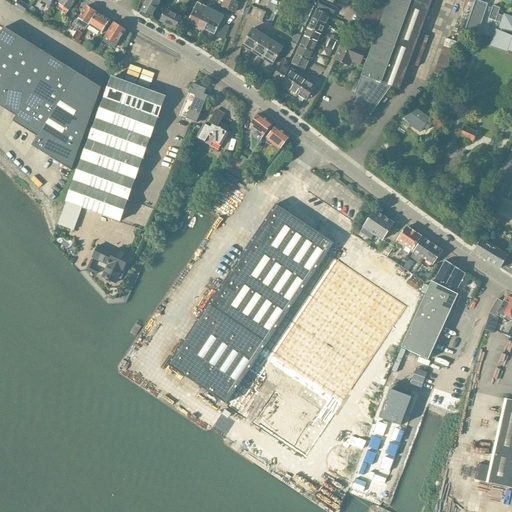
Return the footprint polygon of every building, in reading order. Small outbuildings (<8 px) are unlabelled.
[(69,10),(75,0),(61,0),(59,4),(69,10)] [(152,17),(159,3),(153,0),(146,0),(140,11),(152,17)] [(235,11),(238,1),(234,0),(223,0),(221,7),(235,11)] [(308,0),(307,3),(314,6),(317,8),(333,14),(336,8),(320,1),(316,0),(308,0)] [(399,89),(431,0),(369,0),(358,32),(375,38),(351,105),(368,118),(390,86),(399,89)] [(470,15),(465,30),(477,34),(482,19),(487,4),(485,4),(475,0),(470,15)] [(187,22),(204,30),(210,19),(203,15),(206,8),(197,3),(187,22)] [(307,3),(302,15),(308,18),(314,6),(307,3)] [(88,24),(89,25),(96,12),(87,6),(79,18),(83,21),(80,26),(85,29),(88,24)] [(493,6),(488,19),(496,21),(495,22),(502,24),(500,31),(496,29),(490,46),(507,52),(507,51),(511,52),(511,16),(504,14),(503,16),(499,15),(499,14),(498,14),(500,8),(493,6)] [(210,19),(204,30),(214,35),(223,16),(206,8),(203,15),(210,19)] [(175,30),(181,18),(166,10),(159,22),(175,30)] [(316,10),(311,19),(325,25),(329,16),(316,10)] [(96,12),(89,25),(102,33),(110,20),(96,12)] [(302,15),(299,24),(304,27),(308,18),(302,15)] [(311,19),(307,28),(320,34),(325,25),(311,19)] [(113,47),(106,57),(114,62),(120,51),(115,48),(126,30),(114,23),(103,41),(113,47)] [(223,40),(228,27),(222,24),(216,37),(223,40)] [(299,24),(294,34),(300,36),(304,27),(299,24)] [(71,171),(101,88),(4,27),(0,33),(0,106),(16,116),(12,122),(37,137),(31,146),(71,171)] [(241,45),(251,52),(263,35),(252,28),(241,45)] [(307,28),(303,37),(316,43),(320,34),(307,28)] [(292,39),(291,43),(296,45),(300,36),(294,34),(292,39)] [(263,35),(251,52),(261,58),(272,41),(263,35)] [(303,37),(299,46),(312,52),(316,43),(303,37)] [(339,50),(335,60),(348,66),(350,61),(359,65),(361,60),(366,49),(344,40),(339,50)] [(272,65),(275,60),(281,64),(283,60),(285,54),(281,51),(283,49),(283,48),(282,48),(272,41),(261,58),(272,65)] [(287,51),(287,52),(292,54),(296,45),(291,43),(287,51)] [(299,46),(295,55),(308,61),(312,52),(299,46)] [(283,60),(288,63),(289,62),(292,54),(287,52),(286,55),(285,54),(283,60)] [(304,70),(308,61),(295,55),(291,64),(304,70)] [(281,64),(271,78),(280,84),(290,69),(291,68),(287,65),(288,63),(283,60),(281,64)] [(290,69),(280,84),(288,89),(297,76),(290,72),(292,70),(290,69)] [(297,76),(288,89),(297,95),(306,79),(302,77),(301,78),(297,76)] [(112,78),(74,181),(128,201),(165,97),(112,78)] [(306,79),(297,95),(306,100),(315,85),(313,84),(312,85),(306,81),(307,80),(306,79)] [(195,96),(191,107),(186,119),(196,123),(207,96),(204,94),(206,89),(192,83),(188,93),(195,96)] [(427,129),(431,124),(427,121),(429,119),(419,111),(422,107),(417,104),(413,108),(412,107),(405,117),(411,122),(410,124),(420,132),(423,126),(427,129)] [(203,130),(198,139),(203,142),(203,141),(211,145),(213,141),(217,143),(216,144),(221,146),(229,133),(227,132),(230,127),(220,122),(224,114),(217,110),(209,123),(213,125),(211,128),(206,125),(203,130)] [(250,125),(249,126),(251,141),(256,145),(263,135),(272,124),(259,114),(250,125)] [(280,148),(289,137),(275,126),(267,138),(275,144),(266,155),(271,159),(280,148)] [(198,127),(193,136),(198,139),(203,130),(198,127)] [(507,159),(500,177),(510,180),(510,181),(511,181),(511,149),(510,156),(509,155),(507,159)] [(240,172),(244,166),(236,161),(233,159),(229,165),(240,172)] [(438,177),(442,167),(430,162),(427,172),(438,177)] [(498,182),(486,210),(496,214),(507,187),(507,186),(510,180),(500,177),(498,183),(498,182)] [(128,201),(74,181),(67,202),(120,222),(128,201)] [(276,205),(208,305),(168,366),(225,403),(266,344),(334,244),(276,205)] [(382,241),(393,224),(375,211),(363,228),(382,241)] [(397,241),(403,245),(411,251),(421,237),(407,227),(397,241)] [(414,252),(423,258),(432,245),(423,238),(414,252)] [(500,268),(507,255),(480,239),(473,250),(479,254),(478,255),(500,268)] [(432,245),(423,258),(432,265),(442,251),(432,245)] [(108,265),(107,268),(103,277),(116,283),(122,271),(123,272),(130,256),(116,249),(114,253),(99,246),(93,258),(108,265)] [(86,270),(87,270),(97,275),(99,270),(92,267),(95,261),(91,259),(86,270)] [(458,294),(454,293),(459,284),(462,286),(467,278),(463,276),(465,273),(444,261),(432,283),(431,282),(401,348),(428,360),(458,294)] [(486,325),(484,333),(494,334),(496,328),(499,318),(495,317),(496,316),(498,312),(504,316),(505,314),(511,317),(511,299),(507,296),(503,302),(500,301),(497,299),(489,312),(490,313),(486,324),(486,325)] [(400,426),(411,398),(390,390),(379,418),(400,426)] [(511,487),(511,401),(504,400),(489,466),(478,464),(475,479),(511,487)]
